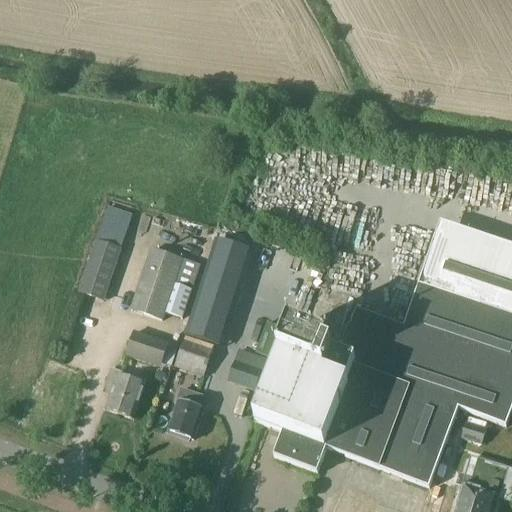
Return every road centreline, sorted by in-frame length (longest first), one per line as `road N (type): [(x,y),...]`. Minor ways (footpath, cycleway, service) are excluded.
road 1 (unknown): [(65,476),(135,227),(145,217),(174,220)]
road 2 (secondary): [(157,511),(0,452)]
